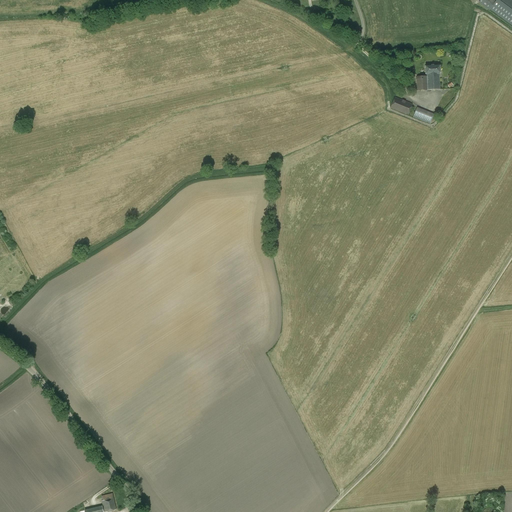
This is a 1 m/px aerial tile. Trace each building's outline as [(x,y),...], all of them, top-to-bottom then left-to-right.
[(511,26),(511,0),(496,0),(496,1),(493,0),(480,0),(478,3),(489,11),(490,10),(511,26)] [(439,73),(439,66),(426,67),(426,74),(427,74),(427,77),(416,77),(417,91),(440,90),(439,73)] [(408,116),(413,104),(395,97),(390,108),(408,116)] [(430,125),(434,114),(417,108),(413,118),(430,125)] [(107,511),(114,510),(112,499),(102,502),(103,511),(107,511)]
